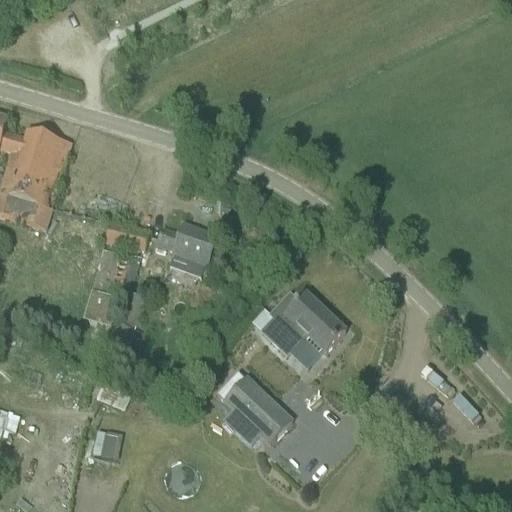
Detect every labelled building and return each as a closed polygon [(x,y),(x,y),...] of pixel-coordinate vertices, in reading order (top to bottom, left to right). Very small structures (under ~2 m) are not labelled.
[(0,156),(8,159),(0,187),(0,222),(45,236),(71,148),(26,135),(24,143),(4,137),(8,123),(0,120),(0,156)] [(130,255),(131,254),(142,256),(144,257),(149,237),(109,227),(103,248),(130,255)] [(170,260),(206,273),(217,242),(183,230),(179,241),(162,235),(156,252),(171,257),(170,260)] [(83,324),(110,332),(123,283),(130,257),(119,254),(118,258),(101,253),(83,324)] [(130,257),(123,283),(134,286),(142,256),(131,254),(130,255),(130,257)] [(104,352),(138,365),(147,341),(133,336),(145,304),(125,296),(104,352)] [(275,324),(262,337),(287,360),(306,340),(325,358),(345,338),(328,322),(305,300),(304,299),(296,307),(289,301),(278,312),(271,321),(275,324)] [(243,386),(237,381),(218,401),(271,450),(292,427),(246,383),(243,386)] [(105,389),(99,405),(119,413),(126,398),(105,389)] [(97,440),(92,463),(116,468),(122,442),(105,439),(104,441),(97,440)] [(0,462),(23,474),(32,457),(7,444),(0,457),(0,462)]
